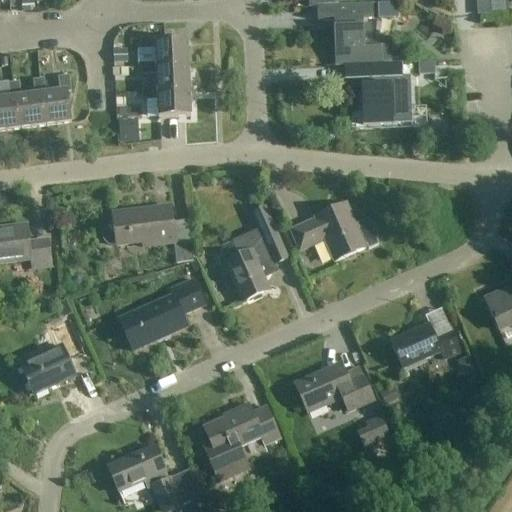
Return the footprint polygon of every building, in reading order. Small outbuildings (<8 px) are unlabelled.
[(307,0),(308,8),(309,8),(315,8),(338,7),(338,0),(307,0)] [(34,13),(33,1),(21,1),(21,13),(34,13)] [(479,15),(506,13),(505,3),(478,5),(479,15)] [(377,22),(398,21),(397,4),(376,5),(377,22)] [(333,21),(335,67),(344,67),(344,66),(391,64),(391,40),(370,40),(370,29),(362,29),(362,26),(362,20),(372,20),(372,19),(372,16),(371,5),(338,7),(315,8),(316,22),(333,21)] [(435,18),(431,26),(441,31),(441,36),(451,36),(451,31),(450,25),(445,23),(435,18)] [(139,39),(140,51),(142,51),(154,51),(154,65),(155,68),(157,68),(188,66),(187,41),(158,42),(156,42),(156,39),(142,39),(139,39)] [(54,51),(55,63),(68,61),(66,50),(54,51)] [(127,64),(126,51),(112,51),(113,65),(127,64)] [(434,75),(434,63),(418,64),(418,76),(434,75)] [(344,66),(344,67),(345,82),(362,82),(364,128),(393,127),(393,123),(391,89),(391,87),(397,87),(397,80),(401,80),(401,64),(391,64),(344,66)] [(140,77),(143,76),(155,76),(155,90),(156,94),(158,93),(189,92),(188,66),(157,68),(155,68),(154,65),(143,65),(140,65),(140,77)] [(113,70),(113,78),(127,78),(126,70),(113,70)] [(60,94),(47,95),(43,96),(47,127),(72,124),(68,94),(71,93),(69,77),(58,79),(60,94)] [(35,96),(21,98),(17,99),(22,131),(47,127),(43,96),(47,95),(45,80),(33,81),(35,96)] [(17,99),(21,98),(19,83),(8,85),(10,100),(0,101),(0,133),(22,131),(17,99)] [(142,102),(145,101),(156,101),(157,119),(190,118),(189,92),(158,93),(156,94),(155,90),(141,90),(142,102)] [(138,144),(137,138),(131,138),(131,121),(118,121),(118,144),(138,144)] [(334,264),(366,249),(378,244),(378,242),(378,240),(377,238),(377,236),(376,234),(376,232),(375,230),(374,228),(372,226),(371,225),(369,223),(368,222),(356,227),(347,205),(314,220),(315,222),(291,232),(299,252),(324,241),(334,264)] [(172,225),(170,209),(112,217),(113,228),(107,228),(104,231),(102,236),(102,242),(107,247),(113,248),(116,248),(116,249),(142,245),(143,250),(173,246),(176,266),(193,264),(188,223),(172,225)] [(240,258),(220,267),(225,279),(230,276),(241,304),(270,292),(264,280),(259,269),(264,267),(266,272),(267,274),(275,270),(274,267),(272,263),(270,257),(284,251),(276,234),(265,209),(252,215),(259,232),(233,243),(240,258)] [(28,244),(26,226),(2,229),(3,233),(0,233),(0,266),(31,263),(32,272),(52,270),(49,241),(28,244)] [(118,322),(132,353),(187,328),(182,317),(204,307),(193,282),(171,292),(173,297),(118,322)] [(498,331),(511,324),(511,289),(485,302),(498,331)] [(19,367),(32,398),(76,378),(67,359),(80,353),(68,325),(53,332),(61,348),(19,367)] [(428,325),(389,343),(402,370),(440,353),(443,361),(460,353),(451,333),(434,340),(428,325)] [(473,368),(469,359),(456,364),(459,373),(473,368)] [(307,415),(342,400),(348,413),(373,402),(358,369),(345,375),(341,365),(294,386),(307,415)] [(379,394),(381,401),(384,407),(391,404),(391,403),(397,401),(392,389),(379,394)] [(252,415),(248,406),(232,413),(234,416),(203,430),(210,447),(203,451),(218,485),(248,471),(238,449),(261,439),(264,446),(279,439),(266,409),(252,415)] [(363,424),(367,431),(370,440),(374,449),(376,452),(392,445),(380,417),(363,424)] [(160,511),(170,511),(184,506),(191,503),(194,511),(205,511),(200,499),(201,499),(189,471),(169,480),(154,447),(107,468),(118,494),(142,483),(144,487),(148,485),(160,511)]
